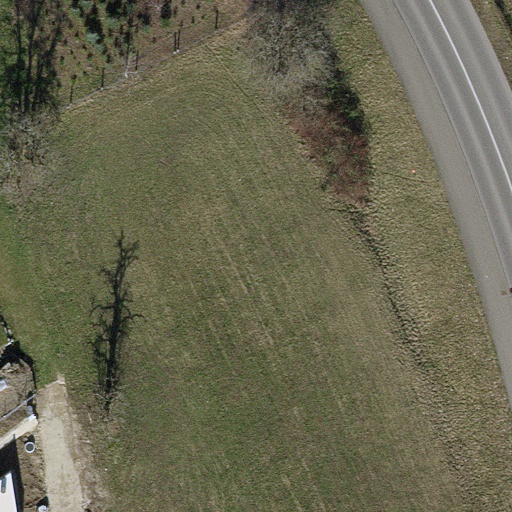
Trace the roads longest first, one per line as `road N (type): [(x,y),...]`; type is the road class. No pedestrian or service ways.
road 1 (track): [(0,219),(71,436),(79,511)]
road 2 (tertiary): [(422,0),(511,210)]
